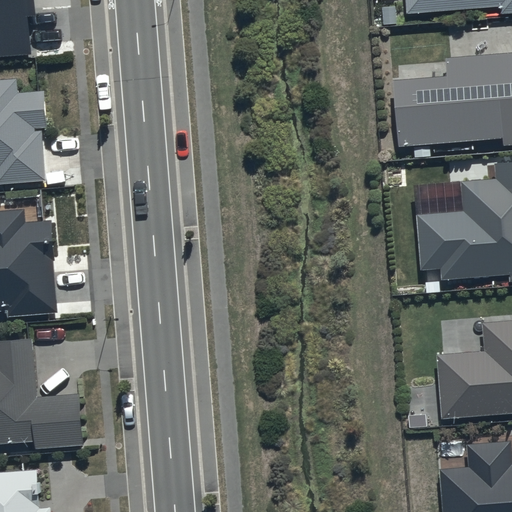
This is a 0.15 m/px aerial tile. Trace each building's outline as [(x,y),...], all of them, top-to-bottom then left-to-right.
[(0,0),(0,57),(33,56),(31,16),(41,16),(40,0),(0,0)] [(511,0),(408,0),(409,13),(502,8),(502,13),(511,12),(511,0)] [(449,76),(395,80),(400,147),(414,146),(415,160),(432,158),(432,145),(503,140),(504,146),(511,145),(511,55),(448,60),(449,76)] [(0,183),(49,181),(46,132),(39,132),(39,129),(50,128),(48,93),(21,94),(20,81),(0,81),(0,183)] [(511,163),(496,164),(497,181),(463,184),(465,212),(419,215),(423,270),(443,268),(444,280),(511,275),(511,163)] [(0,313),(10,313),(11,318),(60,315),(56,261),(59,261),(56,222),(29,224),(29,213),(41,212),(40,199),(25,200),(26,210),(0,211),(0,313)] [(511,321),(484,324),(486,353),(439,356),(443,418),(511,413),(511,321)] [(33,336),(0,338),(0,440),(35,438),(36,445),(84,441),(80,390),(37,393),(33,336)] [(511,511),(511,444),(469,446),(470,470),(443,472),(444,511),(511,511)] [(0,511),(55,511),(55,508),(43,509),(41,470),(0,473),(0,511)]
